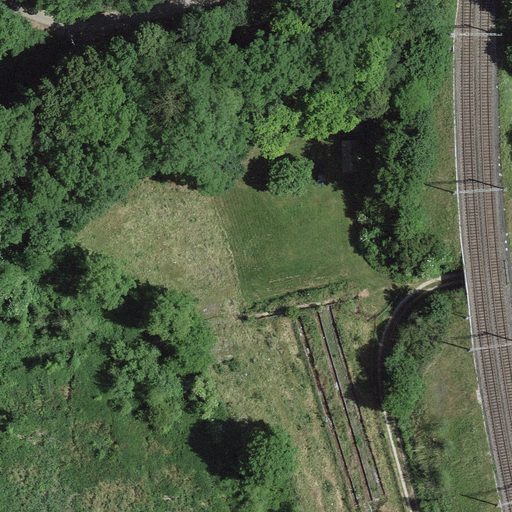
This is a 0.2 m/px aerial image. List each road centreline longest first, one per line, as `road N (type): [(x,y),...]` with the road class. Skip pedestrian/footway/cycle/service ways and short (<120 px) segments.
road 1 (track): [(511,272),(424,288),(392,328),(383,365),(387,399),(415,511)]
road 2 (unclassified): [(0,1),(54,26),(100,28),(213,0)]
